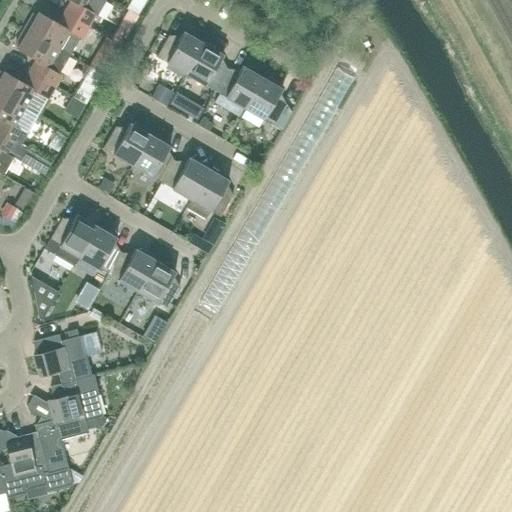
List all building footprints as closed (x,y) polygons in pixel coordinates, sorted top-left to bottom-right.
[(104,0),(65,0),(72,4),(66,14),(89,28),(105,1),(104,0)] [(144,0),(131,0),(126,9),(138,16),(146,1),(144,0)] [(32,14),(23,30),(58,49),(69,56),(79,38),(82,40),(89,28),(66,14),(60,25),(38,12),(36,16),(32,14)] [(58,49),(23,30),(14,45),(18,47),(16,50),(38,63),(32,74),(55,87),(60,79),(59,75),(69,56),(58,49)] [(185,74),(203,43),(183,31),(178,40),(169,35),(156,56),(166,62),(166,63),(185,74)] [(215,91),(228,69),(218,63),(223,54),(203,43),(185,74),(205,85),(215,91)] [(103,75),(103,76),(110,64),(95,56),(89,67),(103,75)] [(244,108),(262,77),(242,65),(237,74),(228,69),(215,91),(225,97),(244,108)] [(84,76),(72,97),(86,105),(98,84),(103,75),(89,67),(84,76)] [(55,87),(32,74),(26,85),(4,72),(2,75),(0,73),(0,95),(24,109),(33,91),(48,100),(55,87)] [(244,108),(264,119),(274,125),(285,105),(287,103),(277,98),(282,88),(262,77),(244,108)] [(150,98),(165,107),(173,94),(158,85),(150,98)] [(14,126),(24,109),(0,95),(0,121),(4,123),(0,129),(0,135),(20,146),(27,133),(14,126)] [(194,102),(188,114),(195,118),(202,107),(194,102)] [(285,105),(274,125),(281,129),(291,112),(285,105)] [(199,117),(195,124),(208,132),(212,124),(199,117)] [(132,166),(150,135),(130,123),(125,132),(115,127),(103,148),(113,154),(113,155),(132,166)] [(20,146),(0,135),(0,174),(2,176),(20,146)] [(165,156),(168,151),(170,146),(150,135),(132,166),(151,177),(152,177),(162,183),(174,161),(165,156)] [(25,168),(35,171),(41,151),(32,148),(25,168)] [(191,200),(209,169),(189,157),(184,166),(174,161),(162,183),(172,189),(191,200)] [(229,180),(209,169),(191,200),(186,208),(206,219),(211,211),(221,217),(233,195),(225,190),(230,181),(229,180)] [(103,178),(98,187),(109,193),(114,184),(103,178)] [(28,201),(39,207),(49,190),(38,184),(28,201)] [(19,196),(14,204),(24,210),(29,202),(19,196)] [(6,203),(0,213),(0,214),(10,220),(16,209),(6,203)] [(62,219),(44,249),(74,266),(79,258),(97,227),(77,215),(72,224),(62,219)] [(109,275),(121,253),(112,247),(117,238),(97,227),(79,258),(98,269),(109,275)] [(193,233),(188,240),(207,251),(211,243),(193,233)] [(138,292),(156,261),(136,249),(131,258),(121,253),(109,275),(119,280),(118,281),(138,292)] [(172,282),(174,277),(177,273),(156,261),(138,292),(157,303),(168,309),(180,287),(172,282)] [(80,292),(74,303),(88,311),(89,309),(91,305),(94,300),(80,292)] [(49,306),(34,297),(38,318),(41,320),(49,306)] [(77,330),(66,332),(68,340),(79,337),(77,330)] [(92,377),(92,376),(87,358),(84,358),(79,337),(68,340),(61,342),(59,335),(34,342),(37,356),(34,357),(39,377),(58,372),(62,385),(64,385),(64,384),(92,377)] [(92,376),(92,377),(64,384),(64,385),(62,385),(51,389),(54,400),(46,403),(34,395),(27,407),(28,410),(44,420),(45,423),(83,414),(85,421),(90,420),(92,429),(97,428),(97,427),(98,427),(101,428),(106,419),(102,417),(97,396),(99,395),(94,375),(92,376)] [(118,412),(130,410),(126,390),(114,392),(118,412)] [(88,430),(92,429),(90,420),(85,421),(83,414),(45,423),(35,426),(37,432),(25,436),(33,462),(45,459),(49,474),(68,469),(61,441),(89,433),(88,430)] [(72,484),(68,469),(49,474),(45,459),(33,462),(25,436),(18,437),(7,431),(3,432),(12,464),(0,467),(0,471),(6,493),(5,494),(6,498),(26,493),(25,491),(45,485),(47,491),(72,484)] [(77,439),(80,446),(103,439),(101,431),(77,439)]
